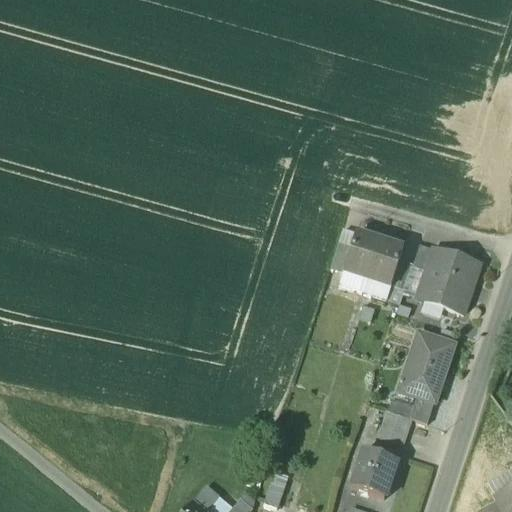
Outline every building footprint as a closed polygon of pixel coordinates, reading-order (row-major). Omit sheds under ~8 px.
[(355,237),(343,234),(339,245),(351,249),(355,237)] [(379,245),(355,237),(351,249),(342,276),(366,284),(379,245)] [(339,245),(330,272),(342,276),(351,249),(339,245)] [(403,253),(379,245),(366,284),(390,291),(399,264),(403,253)] [(433,253),(420,249),(413,269),(412,270),(427,275),(428,273),(427,273),(433,253)] [(480,269),(433,253),(427,273),(428,273),(434,275),(424,306),(463,319),(480,269)] [(413,269),(399,264),(390,291),(404,295),(412,270),(413,269)] [(342,276),(330,272),(325,287),(338,291),(342,276)] [(366,284),(342,276),(338,291),(362,298),(366,284)] [(390,291),(366,284),(362,298),(386,306),(390,291)] [(404,295),(390,291),(386,306),(399,310),(404,295)] [(453,350),(418,338),(399,395),(415,400),(434,407),(453,350)] [(434,407),(415,400),(412,411),(414,412),(411,423),(427,428),(434,407)] [(412,411),(391,404),(387,416),(411,423),(414,412),(412,411)] [(411,423),(387,416),(378,442),(402,450),(411,423)] [(396,465),(363,454),(350,492),(384,503),(396,465)] [(264,511),(268,511),(278,511),(287,487),(274,482),(264,511)] [(205,491),(191,508),(196,511),(210,511),(219,502),(205,491)] [(511,511),(511,492),(495,502),(496,505),(500,511),(511,511)] [(231,511),(219,502),(210,511),(231,511)] [(250,511),(240,503),(233,511),(250,511)]
